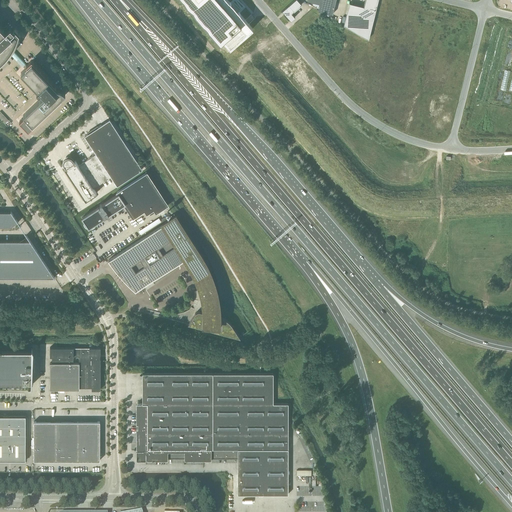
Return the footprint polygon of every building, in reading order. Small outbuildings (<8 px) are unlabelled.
[(228,0),(182,0),(220,42),(223,40),(230,48),(253,28),(249,24),(249,23),(246,20),(245,19),(240,13),(239,12),(237,13),(230,4),(231,3),(230,1),(228,0)] [(302,4),(297,0),(294,0),(282,11),(291,21),(295,17),(291,13),(302,4)] [(307,0),(307,1),(320,4),(318,11),(333,14),(336,0),(307,0)] [(364,7),(360,21),(372,24),(377,0),(365,0),(364,6),(364,7)] [(325,36),(306,14),(294,24),(314,47),(325,36)] [(13,51),(17,42),(20,33),(15,27),(13,29),(10,26),(5,32),(0,26),(0,64),(5,60),(8,57),(11,53),(25,68),(21,73),(23,75),(23,76),(41,98),(23,115),(24,115),(24,116),(19,121),(28,130),(61,99),(60,98),(65,93),(64,92),(62,91),(61,90),(59,89),(58,89),(56,88),(55,87),(56,86),(32,60),(26,65),(13,51)] [(0,111),(0,118),(2,121),(5,123),(8,120),(6,117),(0,111)] [(64,164),(65,164),(66,167),(64,168),(86,200),(93,195),(94,198),(98,196),(96,193),(97,193),(93,188),(111,177),(117,185),(142,169),(110,119),(84,136),(96,154),(78,165),(75,161),(74,162),(72,159),(71,158),(70,158),(69,158),(69,157),(68,157),(67,158),(66,158),(65,159),(64,160),(64,161),(64,162),(64,163),(64,164)] [(99,207),(99,206),(82,217),(85,222),(85,223),(85,224),(85,225),(85,226),(86,226),(86,227),(87,227),(88,228),(89,228),(90,228),(91,228),(92,228),(92,227),(93,227),(94,226),(94,225),(95,224),(95,223),(105,217),(106,218),(110,216),(109,214),(125,204),(134,218),(145,210),(148,214),(155,209),(157,212),(167,206),(146,173),(117,192),(118,194),(102,204),(102,203),(101,203),(100,204),(100,205),(100,206),(99,207)] [(0,276),(54,277),(30,241),(0,240),(0,226),(13,227),(13,224),(17,221),(11,212),(0,211),(0,276)] [(198,250),(196,247),(175,216),(163,224),(116,255),(108,260),(111,263),(113,266),(115,269),(117,272),(120,275),(122,277),(125,280),(127,283),(130,285),(133,288),(135,290),(146,283),(147,284),(148,284),(148,283),(149,283),(149,282),(185,258),(187,262),(189,264),(190,266),(192,269),(193,271),(194,274),(195,276),(196,279),(197,282),(198,284),(199,287),(200,290),(201,293),(202,296),(202,299),(203,302),(204,312),(200,311),(199,311),(198,311),(197,311),(197,312),(196,312),(195,313),(188,324),(240,338),(233,326),(232,325),(231,324),(230,323),(229,322),(228,321),(227,320),(226,319),(225,319),(224,318),(222,317),(221,317),(219,316),(219,306),(219,304),(218,301),(218,298),(217,295),(216,292),(216,289),(215,286),(214,283),(213,280),(212,277),(211,274),(210,271),(209,269),(207,266),(206,263),(204,260),(203,258),(201,255),(200,252),(198,250)] [(100,354),(100,347),(89,347),(73,347),(50,347),(50,356),(52,356),(52,363),(50,363),(50,389),(79,389),(79,388),(92,388),(92,389),(100,389),(100,358),(100,354)] [(29,384),(29,383),(31,383),(31,385),(32,385),(32,348),(31,348),(31,350),(24,350),(24,349),(0,348),(0,383),(1,383),(1,384),(29,384)] [(185,460),(203,460),(203,458),(238,458),(238,494),(288,494),(288,403),(273,403),(273,373),(142,373),(142,403),(136,403),(136,424),(138,424),(138,428),(136,428),(136,449),(137,449),(137,450),(136,450),(136,460),(147,460),(147,459),(148,459),(148,460),(168,460),(168,458),(184,458),(185,458),(185,460)] [(0,460),(7,460),(11,460),(25,460),(26,460),(26,444),(26,438),(26,422),(26,416),(25,416),(0,415),(0,460)] [(100,460),(100,421),(34,421),(34,446),(34,460),(100,460)]
